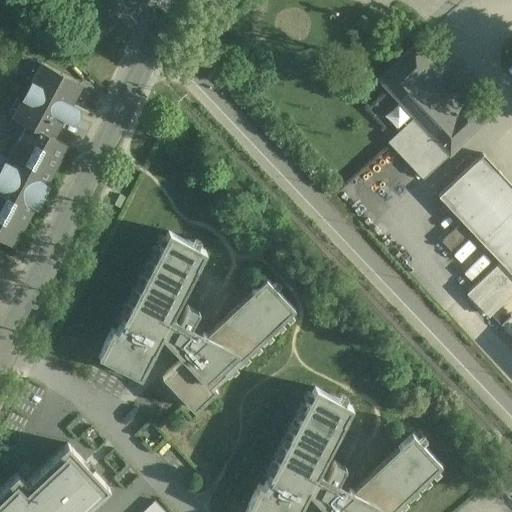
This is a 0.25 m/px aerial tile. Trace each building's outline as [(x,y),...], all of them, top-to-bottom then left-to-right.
[(449,102),(430,82),(437,76),(430,68),(433,66),(414,46),(379,79),(414,116),(388,140),(423,178),(484,120),(465,101),(463,103),(456,95),(449,102)] [(27,124),(4,167),(1,166),(0,168),(0,236),(13,243),(34,203),(45,189),(43,188),(66,144),(52,137),(63,116),(69,119),(75,108),(69,105),(80,84),(41,63),(13,116),(27,124)] [(511,184),(483,153),(438,195),(499,261),(511,274),(511,184)] [(199,310),(188,305),(179,321),(172,316),(206,251),(169,231),(118,330),(112,328),(99,356),(141,377),(161,335),(173,347),(183,356),(162,375),(195,410),(217,389),(213,385),(293,308),(266,276),(207,334),(198,330),(191,326),(199,310)] [(511,274),(499,261),(468,291),(490,315),(511,294),(511,274)] [(259,484),(245,511),(246,511),(298,511),(309,492),(319,504),(328,511),(391,511),(441,465),(412,434),(353,490),(346,486),(337,482),(346,466),(335,461),(327,476),(319,472),(353,406),(316,387),(264,486),(259,484)] [(19,474),(10,464),(0,473),(0,511),(78,511),(103,489),(56,439),(19,474)] [(168,511),(155,499),(141,511),(168,511)]
